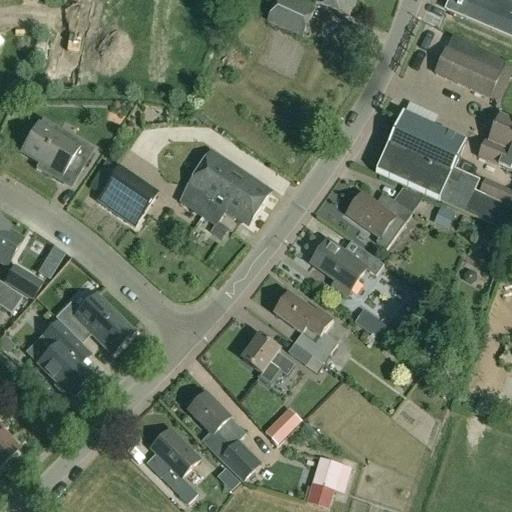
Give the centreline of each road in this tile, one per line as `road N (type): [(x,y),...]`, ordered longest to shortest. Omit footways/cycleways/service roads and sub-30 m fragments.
road 1 (unclassified): [(187,338),(324,168),(363,106),(411,0)]
road 2 (unclassified): [(17,511),(187,338)]
road 3 (residential): [(187,338),(111,268),(0,193)]
road 4 (residential): [(3,10),(137,39)]
